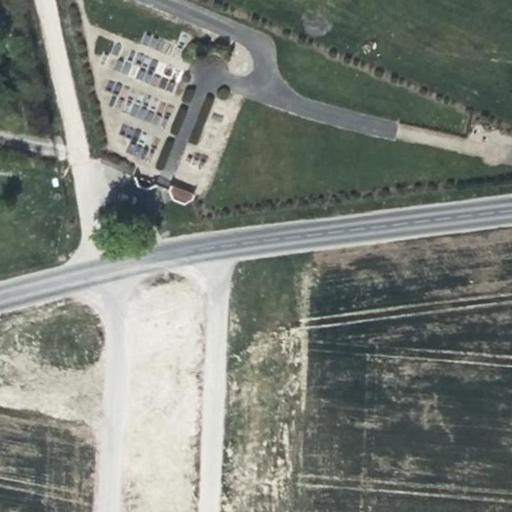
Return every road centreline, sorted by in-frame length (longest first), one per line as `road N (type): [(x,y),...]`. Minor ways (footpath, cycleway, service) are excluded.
road 1 (tertiary): [(0,296),(161,255),(511,202)]
road 2 (track): [(98,511),(99,269),(40,0)]
road 3 (track): [(216,247),(201,511)]
